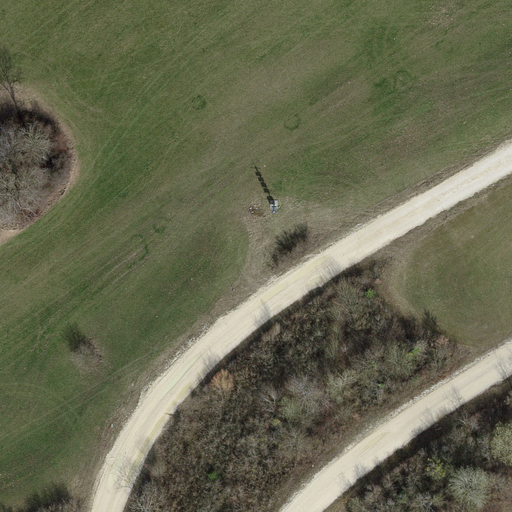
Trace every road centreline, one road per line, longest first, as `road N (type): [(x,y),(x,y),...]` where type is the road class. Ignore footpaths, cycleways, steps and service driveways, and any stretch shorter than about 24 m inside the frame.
road 1 (track): [(511,157),(355,245),(220,338),(142,430),(106,511)]
road 2 (track): [(300,511),(425,410),(511,357)]
